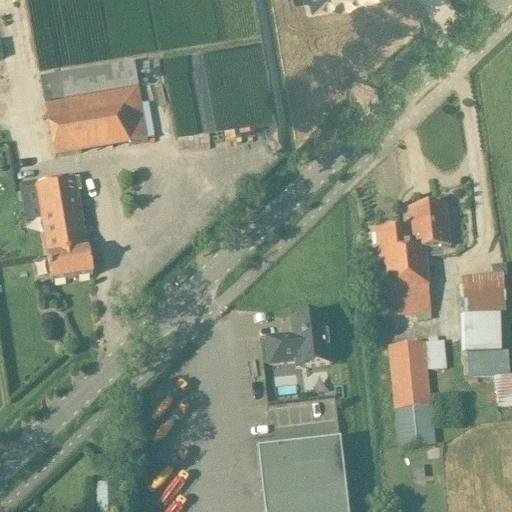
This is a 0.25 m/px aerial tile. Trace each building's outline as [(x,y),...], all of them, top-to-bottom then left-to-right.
[(328,18),(328,28),(308,29),(309,51),(351,49),(350,17),(328,18)] [(138,90),(137,90),(133,64),(39,81),(43,106),(53,162),(148,144),(138,90)] [(51,285),(92,278),(77,195),(80,194),(77,181),(34,188),(51,285)] [(445,207),(407,211),(409,229),(374,233),(381,296),(387,295),(390,320),(430,316),(427,291),(428,291),(424,253),(450,250),(445,207)] [(491,269),(492,277),(462,280),(461,284),(464,320),(499,320),(501,320),(506,319),(503,279),(507,279),(505,267),(491,269)] [(305,319),(305,320),(289,322),(291,338),(265,341),(268,367),(294,364),(295,370),(329,366),(323,318),(319,319),(318,317),(318,316),(317,315),(316,314),(315,313),(314,313),(313,313),(312,312),(310,313),(309,313),(308,313),(307,314),(306,315),(306,316),(305,317),(305,318),(305,319)] [(431,410),(428,373),(445,371),(443,344),(425,346),(386,349),(393,413),(397,452),(435,448),(431,410)] [(509,379),(509,378),(507,355),(502,355),(500,355),(466,357),(467,382),(493,380),(509,379)] [(345,511),(338,445),(256,454),(262,511),(345,511)] [(35,511),(76,511),(119,473),(99,453),(35,511)]
